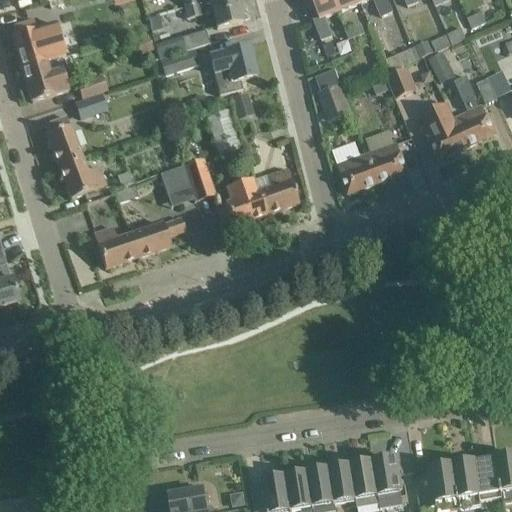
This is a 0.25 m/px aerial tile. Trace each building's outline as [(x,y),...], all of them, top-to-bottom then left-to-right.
[(180,0),(183,11),(225,0),(180,0)] [(242,26),(235,0),(225,0),(183,11),(186,23),(212,16),(216,32),(242,26)] [(311,0),(319,20),(314,22),(322,43),(333,39),(325,19),(340,14),(334,0),(311,0)] [(334,0),(340,14),(360,6),(358,0),(334,0)] [(358,0),(360,6),(374,0),(381,19),(393,15),(386,0),(358,0)] [(404,0),(408,8),(418,5),(416,0),(404,0)] [(466,24),(471,34),(484,28),(479,17),(466,24)] [(158,19),(149,22),(152,35),(161,32),(158,19)] [(32,23),(12,29),(15,39),(12,39),(22,73),(45,66),(63,61),(66,60),(56,26),(35,33),(32,23)] [(344,34),(347,40),(348,43),(364,37),(361,28),(344,34)] [(209,48),(205,34),(182,41),(182,42),(172,46),(175,58),(186,55),(209,48)] [(449,49),(464,43),(460,34),(445,40),(449,49)] [(152,51),(147,38),(133,42),(138,56),(152,51)] [(432,57),(448,50),(444,40),(428,47),(432,57)] [(327,61),(336,57),(331,45),(322,48),(327,61)] [(427,45),(415,50),(420,61),(432,56),(427,45)] [(405,69),(419,62),(414,50),(400,56),(405,69)] [(256,81),(249,51),(210,60),(219,96),(241,91),(239,85),(256,81)] [(199,69),(194,53),(160,64),(165,80),(199,69)] [(442,56),(429,62),(440,86),(453,80),(442,56)] [(45,66),(22,73),(32,105),(55,99),(67,95),(61,78),(50,82),(45,66)] [(395,103),(415,94),(417,94),(407,71),(386,80),(395,103)] [(428,75),(419,79),(424,88),(432,84),(428,75)] [(468,115),(478,110),(475,102),(475,101),(465,78),(454,83),(468,115)] [(102,80),(77,88),(82,104),(101,97),(107,95),(102,80)] [(476,87),(486,108),(497,103),(487,82),(476,87)] [(384,85),(372,90),(376,99),(388,94),(384,85)] [(352,120),(341,89),(318,98),(329,129),(352,120)] [(245,95),(229,101),(235,122),(252,117),(245,95)] [(80,124),(107,114),(101,97),(82,104),(74,106),(80,124)] [(453,122),(447,107),(420,119),(426,134),(425,134),(439,164),(467,151),(453,122)] [(468,115),(453,122),(467,151),(496,138),(483,109),(478,110),(468,115)] [(82,163),(69,129),(66,120),(46,127),(50,136),(47,138),(60,172),(82,163)] [(378,187),(407,177),(397,147),(366,157),(378,187)] [(366,157),(337,167),(348,197),(378,187),(366,157)] [(183,168),(183,170),(190,191),(194,205),(214,199),(202,161),(183,168)] [(82,163),(60,172),(71,202),(105,189),(98,170),(86,174),(82,163)] [(183,170),(161,178),(167,199),(190,191),(183,170)] [(286,173),(266,180),(270,191),(257,195),(265,219),(298,208),(286,173)] [(131,178),(110,186),(113,197),(135,189),(131,178)] [(234,230),(265,219),(257,195),(253,183),(226,192),(231,204),(215,210),(223,231),(233,228),(234,230)] [(135,189),(113,197),(117,208),(139,201),(135,189)] [(163,226),(129,237),(138,261),(171,250),(168,239),(185,233),(181,222),(164,227),(163,226)] [(105,272),(138,261),(129,237),(116,242),(113,231),(94,237),(105,272)] [(0,310),(19,305),(12,281),(10,282),(6,268),(7,268),(5,262),(4,262),(0,246),(0,310)] [(511,458),(496,461),(502,504),(503,510),(511,508),(511,458)] [(496,461),(475,464),(481,511),(481,507),(502,504),(496,461)] [(396,462),(373,466),(378,502),(379,509),(379,511),(383,511),(403,509),(396,462)] [(475,464),(453,468),(459,511),(476,511),(481,511),(475,464)] [(361,511),(379,509),(378,502),(373,466),(351,470),(357,505),(357,511),(361,511)] [(459,511),(453,468),(431,471),(432,481),(415,483),(419,511),(433,511),(436,511),(459,511)] [(351,470),(329,473),(335,509),(357,505),(351,470)] [(335,511),(335,509),(329,473),(308,477),(313,511),(335,511)] [(313,511),(308,477),(286,480),(291,511),(313,511)] [(291,511),(286,480),(264,484),(268,511),(260,511),(291,511)] [(172,499),(169,500),(171,511),(206,511),(204,494),(201,494),(200,491),(172,496),(172,499)] [(246,510),(244,497),(231,499),(233,511),(246,510)]
